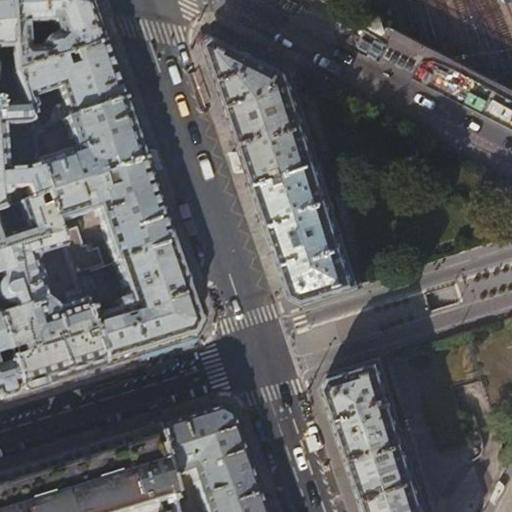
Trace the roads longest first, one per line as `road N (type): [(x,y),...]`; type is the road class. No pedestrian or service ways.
road 1 (secondary): [(137,0),(259,352)]
road 2 (secondary): [(511,138),(226,0)]
road 3 (residential): [(0,433),(259,352)]
road 4 (secondary): [(259,352),(315,511)]
